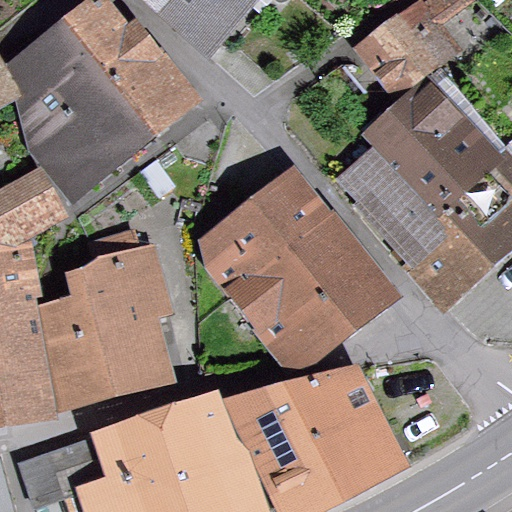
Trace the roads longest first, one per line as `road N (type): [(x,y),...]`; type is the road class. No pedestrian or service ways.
road 1 (residential): [(96,0),(253,114),(433,340)]
road 2 (residential): [(0,441),(433,340)]
